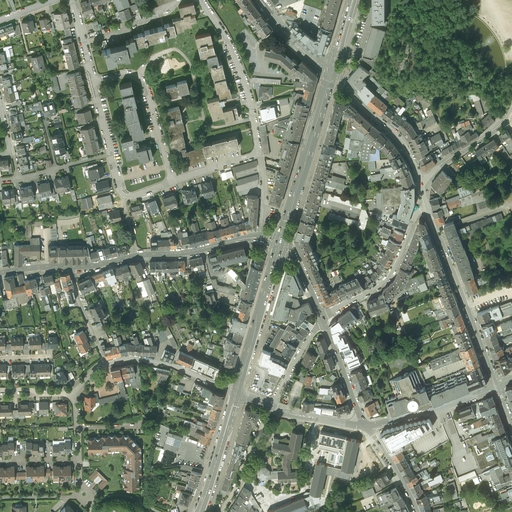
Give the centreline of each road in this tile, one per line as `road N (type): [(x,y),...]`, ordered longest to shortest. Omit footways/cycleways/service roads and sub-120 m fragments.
road 1 (residential): [(171,181),(258,153),(236,60),(201,0)]
road 2 (unclassified): [(497,386),(425,184)]
road 3 (secondary): [(249,239),(70,267)]
road 4 (residential): [(425,184),(391,277),(320,318)]
road 5 (primary): [(332,73),(279,242)]
road 6 (residential): [(171,181),(142,81),(123,72),(92,80)]
road 7 (unclassified): [(425,184),(403,141),(332,73)]
road 8 (primary): [(274,259),(235,392)]
road 9 (residential): [(105,362),(164,363),(235,392)]
road 10 (tertiary): [(368,422),(441,409),(497,386)]
road 11 (primary): [(235,392),(198,511)]
